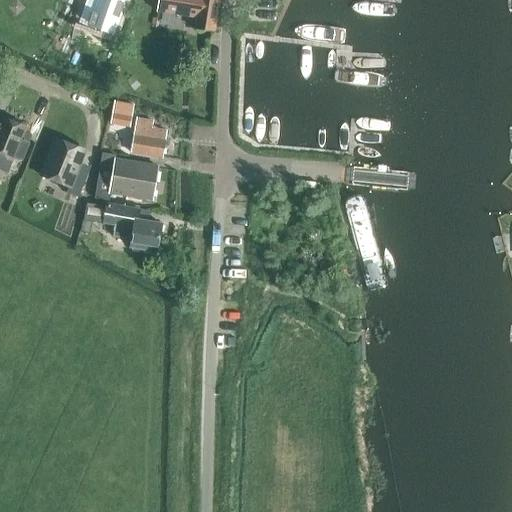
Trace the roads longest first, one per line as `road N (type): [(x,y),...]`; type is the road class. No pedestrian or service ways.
road 1 (unclassified): [(206,511),(223,160)]
road 2 (residential): [(223,160),(228,0)]
road 3 (residential): [(93,152),(93,117),(79,100),(0,68)]
